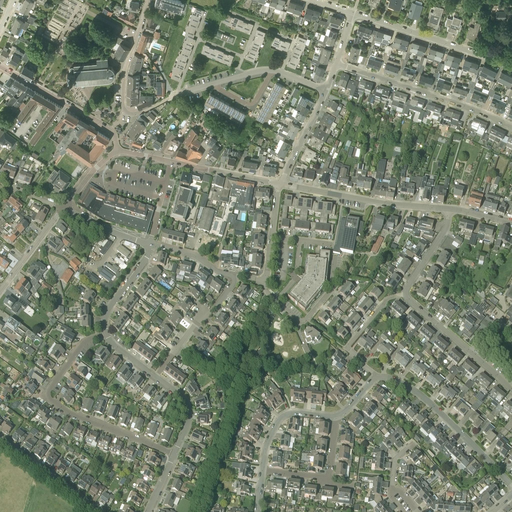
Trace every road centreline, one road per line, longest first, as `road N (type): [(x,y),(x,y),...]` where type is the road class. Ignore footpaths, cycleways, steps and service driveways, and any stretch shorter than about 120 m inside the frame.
road 1 (residential): [(174,454),(50,395),(81,343),(106,333)]
road 2 (residential): [(211,84),(132,114),(124,110),(125,68),(147,0)]
road 3 (residential): [(511,127),(336,63)]
road 4 (residential): [(471,351),(407,293),(448,209)]
road 5 (residential): [(511,487),(423,396),(379,378)]
road 6 (tertiary): [(448,209),(278,183)]
road 7 (residential): [(511,65),(353,12)]
road 8 (tertiary): [(118,151),(111,129),(0,66)]
road 9 (residential): [(158,377),(233,276)]
road 10 (residential): [(97,511),(0,441)]
